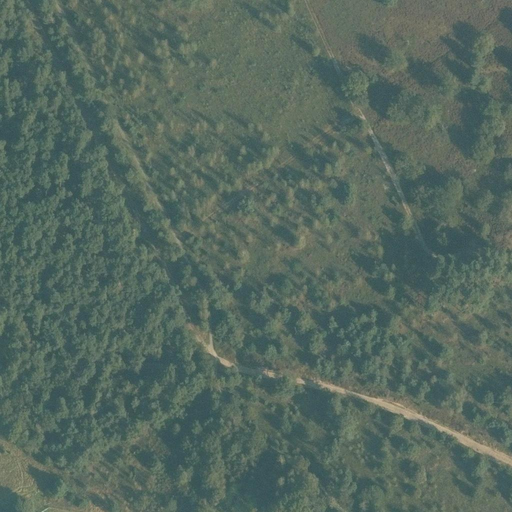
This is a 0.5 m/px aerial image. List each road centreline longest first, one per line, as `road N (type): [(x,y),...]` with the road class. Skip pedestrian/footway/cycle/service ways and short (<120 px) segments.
road 1 (track): [(20,0),(212,355)]
road 2 (track): [(511,465),(350,394),(212,355)]
road 3 (track): [(0,510),(110,433),(116,418),(146,396),(172,352),(201,345)]
